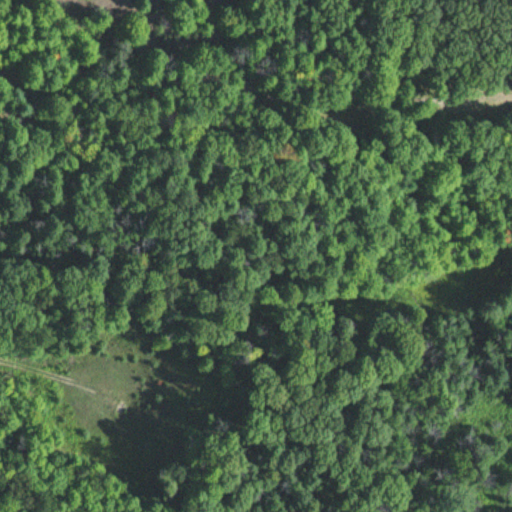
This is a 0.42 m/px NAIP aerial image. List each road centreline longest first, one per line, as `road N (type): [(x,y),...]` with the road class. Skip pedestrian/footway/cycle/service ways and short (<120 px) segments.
road 1 (track): [(0,151),(511,158)]
road 2 (track): [(79,511),(39,480),(0,413)]
